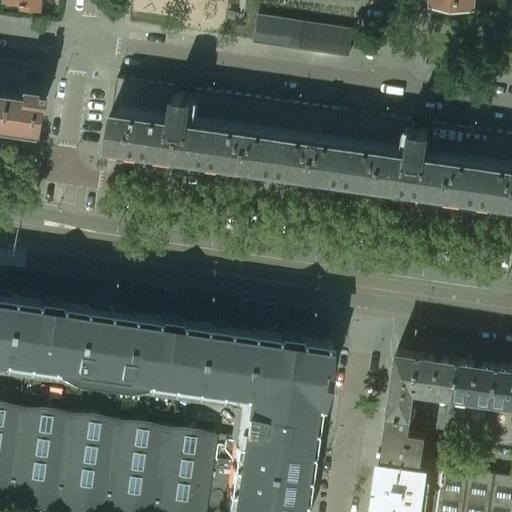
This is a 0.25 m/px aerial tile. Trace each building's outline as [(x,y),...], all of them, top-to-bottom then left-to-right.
[(257,14),(256,20),(253,40),(278,44),(281,18),(257,14)] [(305,21),(281,18),(278,44),(302,47),(305,21)] [(328,24),(305,21),(302,47),(325,50),(328,24)] [(353,28),(328,24),(325,50),(349,54),(353,28)] [(45,63),(0,56),(0,132),(35,138),(40,104),(39,104),(45,63)] [(176,83),(117,74),(106,148),(511,206),(511,131),(431,120),(430,128),(411,125),(412,117),(194,86),(193,94),(174,91),(176,83)] [(0,497),(19,501),(79,509),(97,511),(202,511),(204,504),(225,507),(225,508),(226,508),(225,511),(299,511),(316,399),(325,339),(322,338),(321,331),(304,328),(302,333),(298,332),(297,327),(279,325),(277,329),(274,329),(273,324),(255,321),(254,326),(250,326),(249,320),(232,318),(230,323),(226,322),(226,317),(208,314),(206,319),(202,318),(202,314),(184,311),(182,316),(178,315),(178,310),(160,308),(158,313),(155,312),(154,314),(152,314),(151,319),(67,307),(65,307),(64,301),(62,301),(63,299),(59,298),(59,293),(40,290),(38,295),(34,295),(34,289),(16,287),(14,292),(11,291),(10,286),(0,284),(0,497)] [(449,434),(461,355),(421,349),(398,345),(383,443),(382,453),(422,459),(424,449),(427,430),(449,434)] [(499,360),(461,355),(449,434),(488,439),(499,360)] [(511,362),(499,360),(488,439),(511,442),(511,362)] [(511,511),(511,472),(422,459),(382,453),(374,510),(390,511),(511,511)]
